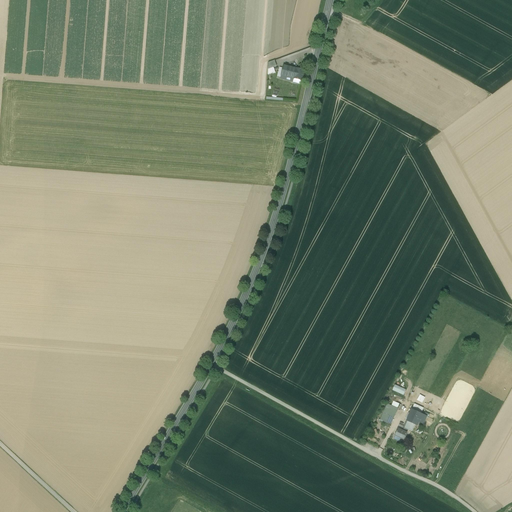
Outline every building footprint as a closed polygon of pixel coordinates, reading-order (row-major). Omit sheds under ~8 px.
[(266,63),(270,74),(276,72),(274,67),(277,66),(275,60),(266,63)] [(305,71),(283,66),(280,79),(293,83),(294,79),(302,81),(305,71)] [(420,395),(416,401),(422,404),(425,398),(420,395)] [(387,404),(379,422),(390,426),(398,409),(397,408),(391,406),(387,404)] [(423,408),(414,404),(411,410),(421,414),(423,408)] [(421,414),(411,410),(406,421),(411,423),(417,426),(419,423),(423,425),(427,417),(421,414)] [(411,423),(406,421),(404,427),(402,430),(407,433),(409,428),(409,427),(411,423)] [(402,430),(398,429),(395,436),(400,439),(404,440),(407,433),(402,430)]
